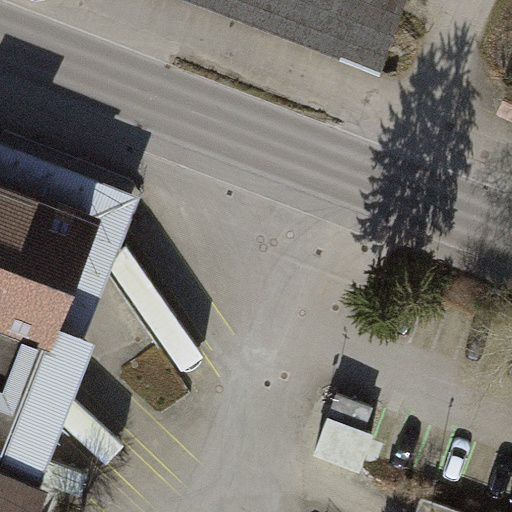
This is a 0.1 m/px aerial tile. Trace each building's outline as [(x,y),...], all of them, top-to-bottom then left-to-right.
[(404,0),(193,0),(378,70),(404,0)] [(0,131),(0,162),(106,204),(61,317),(89,327),(144,187),(0,131)] [(0,162),(0,316),(54,338),(61,317),(106,204),(0,162)] [(61,317),(54,338),(0,316),(0,455),(42,471),(99,331),(89,327),(61,317)] [(42,471),(0,455),(0,511),(38,511),(52,475),(42,471)]
